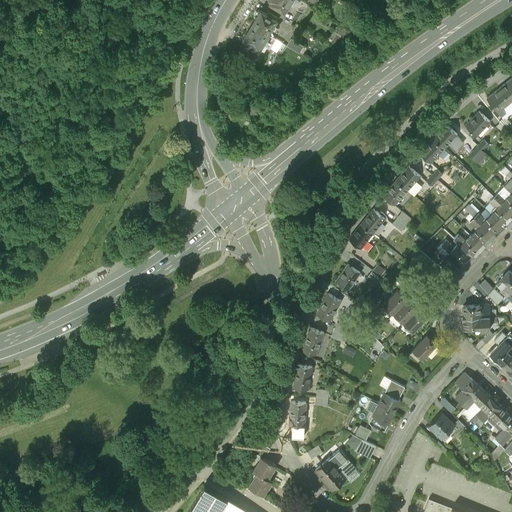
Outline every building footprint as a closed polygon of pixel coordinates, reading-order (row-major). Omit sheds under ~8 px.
[(292,0),(270,0),(286,10),(292,0)] [(256,14),(257,15),(252,23),(269,33),(271,35),(276,27),(272,24),(277,16),(272,13),(271,14),(261,8),(260,8),(258,8),(256,8),(255,10),(255,11),(255,13),(256,14)] [(269,33),(252,23),(243,37),(249,41),(248,43),(257,49),(261,43),(263,40),(264,41),(269,33)] [(269,33),(264,41),(263,40),(261,43),(270,48),(276,38),(271,35),(269,33)] [(287,44),(300,51),(304,43),(291,37),(287,44)] [(511,77),(499,87),(510,101),(511,99),(511,77)] [(510,101),(499,87),(487,97),(501,116),(506,112),(502,107),(510,101)] [(478,110),(465,125),(476,135),(490,121),(478,110)] [(510,124),(504,116),(498,121),(500,123),(504,129),(510,124)] [(446,122),(432,136),(444,147),(457,133),(446,122)] [(504,129),(500,123),(496,126),(501,133),(506,130),(504,129)] [(444,147),(432,136),(419,150),(430,161),(444,147)] [(484,139),(478,145),(483,149),(488,144),(484,139)] [(478,145),(472,150),(477,155),(483,149),(478,145)] [(408,164),(395,178),(407,188),(420,174),(408,164)] [(437,168),(432,174),(436,178),(442,172),(437,168)] [(432,174),(426,180),(431,184),(436,178),(432,174)] [(511,175),(509,179),(509,178),(503,184),(511,192),(511,175)] [(395,178),(383,193),(394,203),(407,188),(395,178)] [(504,197),(495,189),(491,193),(494,196),(494,195),(501,202),(505,199),(503,197),(504,197)] [(505,199),(501,202),(510,211),(511,208),(511,192),(505,199)] [(501,202),(494,195),(494,196),(491,193),(487,197),(490,199),(496,205),(496,204),(498,206),(501,202)] [(510,211),(501,202),(498,206),(494,210),(491,213),(500,221),(510,211)] [(385,216),(373,206),(361,221),(373,231),(385,216)] [(411,217),(402,209),(397,216),(406,223),(411,217)] [(483,217),(475,209),(471,213),(474,216),(481,223),(484,220),(483,218),(483,217)] [(484,220),(481,223),(490,232),(500,221),(491,213),(484,220)] [(406,223),(397,216),(392,222),(401,229),(406,223)] [(481,223),(474,216),(470,220),(475,226),(476,225),(478,226),(481,223)] [(373,231),(361,221),(348,236),(360,246),(373,231)] [(481,223),(471,233),(479,242),(490,232),(481,223)] [(463,238),(458,232),(453,237),(457,240),(461,244),(464,240),(462,239),(463,238)] [(471,233),(461,244),(470,253),(475,247),(479,242),(471,233)] [(451,243),(445,238),(441,242),(448,249),(452,246),(450,244),(451,243)] [(448,249),(446,251),(458,262),(463,257),(465,258),(470,253),(461,244),(457,240),(452,246),(448,249)] [(430,259),(421,251),(417,256),(426,264),(430,259)] [(426,264),(417,256),(413,260),(422,268),(426,264)] [(422,268),(413,260),(409,265),(418,273),(422,268)] [(347,262),(336,278),(348,287),(360,271),(347,262)] [(377,262),(372,269),(381,276),(386,270),(377,262)] [(381,276),(372,269),(367,275),(376,282),(381,276)] [(414,277),(405,269),(401,274),(410,282),(414,277)] [(511,288),(511,273),(508,270),(497,283),(501,287),(505,283),(507,285),(505,287),(509,291),(511,288)] [(410,282),(401,274),(397,278),(406,286),(410,282)] [(397,286),(383,301),(393,311),(407,296),(397,286)] [(328,290),(317,311),(330,318),(341,297),(328,290)] [(407,296),(393,311),(402,320),(417,305),(407,296)] [(480,304),(463,304),(463,316),(488,316),(488,310),(480,310),(480,304)] [(417,305),(402,320),(412,330),(427,315),(417,305)] [(488,316),(463,316),(463,327),(479,327),(479,330),(488,330),(488,322),(488,316)] [(336,322),(331,335),(342,339),(348,326),(336,322)] [(324,330),(310,325),(302,347),(315,352),(324,330)] [(490,332),(482,339),(486,343),(493,335),(490,332)] [(436,343),(426,333),(412,348),(422,358),(427,353),(431,357),(439,348),(435,344),(436,343)] [(506,337),(491,353),(502,363),(510,354),(503,347),(510,340),(506,337)] [(511,352),(510,354),(502,363),(511,372),(511,352)] [(312,364),(297,361),(293,385),(308,388),(312,364)] [(465,370),(454,381),(462,388),(473,377),(465,370)] [(462,388),(456,395),(467,405),(475,398),(484,388),(473,377),(462,388)] [(405,386),(391,378),(378,402),(394,410),(400,399),(398,398),(405,386)] [(328,389),(317,387),(316,395),(327,397),(328,389)] [(489,395),(483,389),(484,389),(484,388),(475,398),(483,405),(486,409),(495,399),(490,394),(489,395)] [(327,397),(316,395),(315,403),(326,405),(327,397)] [(305,400),(290,399),(288,423),(304,424),(305,400)] [(495,399),(486,409),(490,412),(498,420),(507,410),(495,399)] [(394,410),(378,402),(368,420),(385,429),(394,410)] [(480,407),(476,411),(480,415),(486,409),(483,405),(481,407),(480,407)] [(486,409),(480,415),(484,419),(489,415),(488,414),(490,412),(486,409)] [(498,420),(494,423),(500,429),(495,434),(502,441),(511,431),(510,430),(511,427),(511,415),(507,410),(498,420)] [(441,411),(428,424),(441,436),(447,430),(450,433),(456,426),(453,422),(441,411)] [(458,417),(453,422),(456,426),(460,429),(465,424),(458,417)] [(376,444),(362,438),(354,448),(370,456),(376,444)] [(511,439),(503,448),(509,454),(511,451),(511,450),(511,439)] [(259,440),(253,450),(260,454),(263,456),(269,446),(259,440)] [(260,454),(252,469),(256,471),(248,485),(263,494),(271,480),(267,477),(275,463),(263,456),(260,454)] [(329,457),(315,468),(323,478),(337,466),(329,457)] [(337,466),(323,478),(332,488),(353,469),(345,459),(337,466)] [(251,511),(203,482),(185,511),(251,511)] [(467,511),(428,497),(422,510),(426,511),(467,511)]
